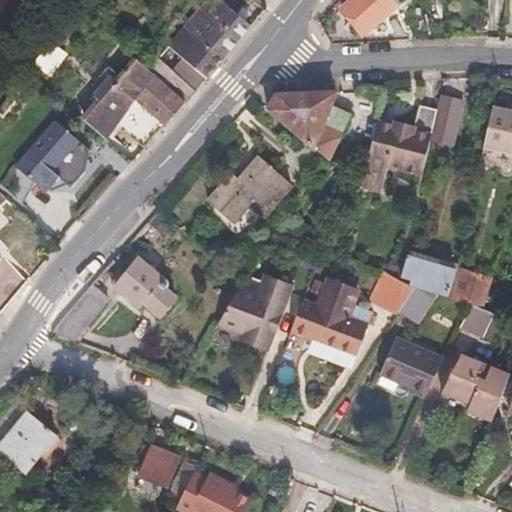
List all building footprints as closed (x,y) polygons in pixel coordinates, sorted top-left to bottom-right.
[(226,59),(253,27),(247,22),(251,18),(239,8),(235,12),(221,0),(209,0),(187,26),(226,59)] [(365,36),(397,10),(388,0),(358,0),(344,12),(365,36)] [(196,93),(226,59),(187,26),(166,49),(179,60),(169,70),(196,93)] [(28,67),(51,77),(63,49),(41,39),(28,67)] [(147,51),(138,62),(187,103),(196,93),(169,70),(157,60),(147,51)] [(103,97),(84,122),(111,142),(136,162),(187,103),(138,62),(132,69),(129,67),(126,70),(129,73),(119,83),(109,75),(96,90),(103,97)] [(277,96),(264,111),(325,161),(354,127),(342,118),(329,131),(338,94),(277,96)] [(439,100),(436,115),(428,145),(449,150),(460,106),(439,100)] [(511,106),(509,115),(494,110),(484,149),(510,156),(511,150),(511,106)] [(394,129),(378,125),(359,189),(379,195),(386,172),(420,180),(428,145),(436,115),(420,111),(413,131),(395,126),(394,129)] [(23,157),(50,183),(72,158),(82,147),(55,122),(23,157)] [(101,155),(125,175),(136,162),(111,142),(101,155)] [(72,158),(50,183),(55,187),(77,162),(72,158)] [(264,220),(291,187),(273,172),(274,168),(270,165),(267,168),(256,159),(238,181),(231,175),(208,202),(236,225),(250,209),(264,220)] [(282,221),(270,238),(301,249),(307,230),(282,221)] [(3,251),(0,254),(0,300),(6,308),(30,282),(3,251)] [(410,280),(410,288),(431,295),(447,301),(455,269),(408,254),(406,261),(403,260),(399,277),(410,280)] [(286,274),(289,262),(276,257),(271,269),(286,274)] [(163,283),(140,264),(126,280),(123,277),(114,287),(143,312),(147,309),(160,320),(167,318),(176,307),(176,301),(167,293),(171,287),(166,282),(163,283)] [(491,277),(455,267),(455,269),(447,301),(464,307),(481,312),(491,277)] [(362,307),(390,318),(393,313),(410,288),(395,282),(374,275),(362,307)] [(261,285),(243,279),(215,327),(240,336),(239,342),(269,351),(276,330),(269,327),(274,316),(280,318),(290,287),(265,279),(261,285)] [(300,302),(290,331),(317,340),(353,353),(366,326),(345,317),(354,289),(326,279),(315,307),(300,302)] [(111,300),(94,285),(50,337),(74,346),(111,300)] [(393,313),(407,321),(424,295),(410,288),(393,313)] [(424,295),(407,321),(412,324),(429,297),(424,295)] [(497,318),(481,312),(464,307),(454,330),(480,338),(482,332),(491,335),(497,318)] [(276,330),(280,318),(274,316),(269,327),(276,330)] [(353,353),(317,340),(312,354),(340,364),(353,353)] [(405,395),(420,401),(438,364),(392,344),(376,378),(396,387),(407,391),(405,395)] [(489,421),(504,378),(454,361),(439,396),(466,406),(464,411),(489,421)] [(407,391),(396,387),(394,390),(405,395),(407,391)] [(0,455),(24,475),(39,456),(55,436),(26,412),(5,397),(0,403),(0,455)] [(55,436),(39,456),(45,461),(61,441),(55,436)] [(160,491),(175,463),(149,449),(134,477),(160,491)] [(164,503),(175,509),(192,475),(198,464),(187,459),(164,503)] [(202,480),(192,475),(175,509),(174,510),(178,511),(243,511),(248,503),(227,493),(229,488),(205,477),(202,480)]
